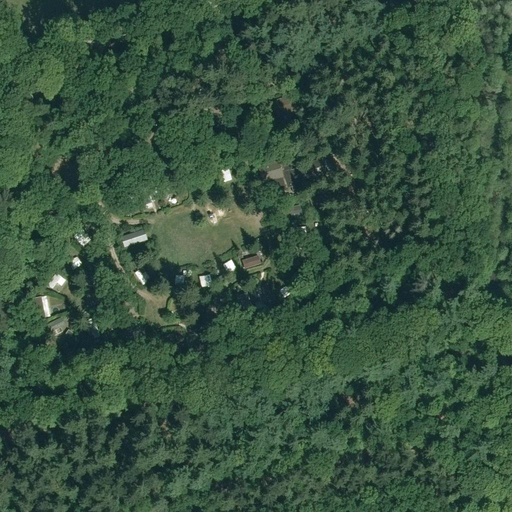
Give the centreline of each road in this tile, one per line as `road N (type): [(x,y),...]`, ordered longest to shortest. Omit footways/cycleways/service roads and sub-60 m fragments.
road 1 (track): [(425,0),(448,303),(436,324),(419,336),(0,437)]
road 2 (unknown): [(126,283),(90,174),(233,84),(206,0)]
road 3 (track): [(501,511),(497,494),(424,448),(213,487)]
road 4 (residential): [(21,66),(228,0)]
road 5 (track): [(497,494),(500,385),(486,348),(448,303)]
